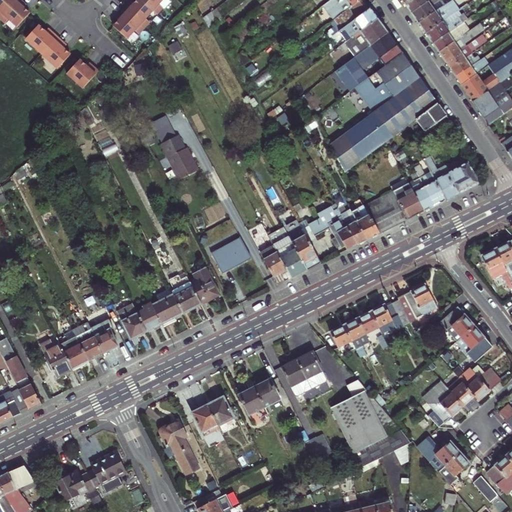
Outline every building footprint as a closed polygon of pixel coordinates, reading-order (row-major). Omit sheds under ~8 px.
[(0,0),(0,18),(17,0),(0,0)] [(17,0),(0,18),(0,21),(4,26),(8,22),(16,30),(30,15),(24,10),(21,7),(23,5),(17,0)] [(165,0),(139,0),(140,0),(135,6),(132,8),(130,6),(120,17),(123,19),(121,21),(115,27),(128,40),(136,32),(140,36),(151,24),(147,20),(154,13),(158,17),(164,10),(160,7),(165,0)] [(330,15),(335,21),(362,0),(333,0),(332,1),(331,2),(337,10),(333,12),(330,15)] [(342,31),(344,29),(370,10),(366,6),(362,0),(335,21),(334,21),(342,31)] [(407,7),(412,13),(430,0),(408,0),(404,3),(407,7)] [(430,0),(412,13),(416,19),(419,24),(435,12),(431,6),(440,0),(430,0)] [(331,2),(327,5),(333,12),(337,10),(331,2)] [(423,29),(426,35),(443,23),(439,17),(452,8),(449,3),(435,12),(419,24),(423,29)] [(344,29),(351,40),(378,21),(373,14),(370,10),(344,29)] [(430,40),(433,45),(449,34),(457,28),(462,25),(468,20),(463,14),(452,23),(449,18),(443,23),(426,35),(430,40)] [(358,43),(365,52),(388,35),(383,28),(378,21),(351,40),(346,44),(350,49),(358,43)] [(462,25),(457,28),(461,33),(466,30),(462,25)] [(46,34),(39,27),(26,42),(42,56),(58,39),(52,34),(49,37),(46,34)] [(449,34),(433,45),(436,50),(439,53),(454,43),(451,38),(449,34)] [(451,38),(454,43),(460,39),(457,34),(451,38)] [(388,35),(365,52),(353,60),(368,80),(368,79),(375,74),(377,73),(399,57),(403,54),(395,44),(388,35)] [(42,56),(58,71),(71,57),(64,50),(60,47),(63,44),(58,39),(42,56)] [(460,39),(454,43),(439,53),(441,57),(444,61),(451,56),(452,58),(460,52),(459,51),(465,47),(460,39)] [(447,65),(450,70),(466,59),(462,55),(468,52),(465,47),(459,51),(460,52),(452,58),(451,56),(444,61),(447,65)] [(476,76),(461,86),(472,103),(483,118),(498,109),(501,113),(511,105),(511,104),(500,85),(511,77),(511,76),(511,51),(483,71),(476,76)] [(407,60),(403,54),(399,57),(403,63),(407,60)] [(414,69),(407,60),(403,63),(399,57),(377,73),(383,84),(375,90),(387,109),(394,103),(422,82),(414,69)] [(466,59),(450,70),(453,74),(455,77),(463,72),(464,74),(472,69),(471,68),(475,65),(478,64),(474,59),(468,63),(466,59)] [(80,62),(67,76),(84,91),(99,74),(94,68),(91,71),(87,68),(80,62)] [(477,69),(475,65),(471,68),(472,69),(476,76),(483,71),(480,66),(477,69)] [(463,72),(455,77),(457,81),(461,86),(476,76),(472,69),(464,74),(463,72)] [(511,79),(511,77),(500,85),(511,104),(511,79)] [(368,80),(324,112),(341,143),(387,109),(375,90),(368,79),(368,80)] [(428,90),(422,82),(394,103),(387,109),(341,143),(355,169),(372,157),(386,146),(395,138),(404,131),(410,127),(416,123),(412,116),(434,99),(428,90)] [(421,119),(438,106),(434,99),(412,116),(416,123),(421,119)] [(421,119),(429,131),(446,117),(443,113),(438,106),(421,119)] [(498,109),(483,118),(488,126),(503,115),(501,113),(498,109)] [(446,117),(429,131),(427,133),(430,139),(451,124),(448,121),(446,117)] [(169,131),(162,118),(146,126),(165,162),(182,152),(175,138),(170,130),(169,131)] [(511,121),(508,123),(511,129),(511,138),(502,145),(511,160),(511,121)] [(435,184),(445,201),(458,194),(478,183),(467,165),(449,174),(445,169),(442,168),(436,171),(428,158),(422,162),(435,184)] [(407,185),(411,192),(423,213),(429,210),(434,207),(419,182),(415,174),(410,176),(413,182),(407,185)] [(445,201),(435,184),(430,186),(425,178),(419,182),(434,207),(439,205),(445,201)] [(371,198),(374,203),(392,194),(389,189),(382,193),(382,192),(371,198)] [(411,192),(395,200),(407,222),(414,218),(423,213),(411,192)] [(374,205),(388,231),(400,225),(407,222),(395,200),(392,196),(392,194),(374,203),(374,205)] [(336,211),(343,223),(348,233),(356,248),(361,245),(366,243),(355,224),(352,226),(339,203),(334,206),(334,207),(336,211)] [(361,211),(366,219),(368,218),(378,237),(383,234),(388,231),(374,205),(374,203),(361,210),(361,211)] [(351,251),(356,248),(348,233),(343,223),(336,211),(332,214),(329,209),(316,217),(319,221),(307,228),(314,239),(328,231),(334,241),(330,242),(336,251),(339,250),(340,251),(344,249),(346,253),(351,251)] [(368,218),(366,219),(361,211),(361,210),(350,215),(355,224),(366,243),(372,240),(378,237),(368,218)] [(295,279),(305,274),(291,248),(282,231),(267,240),(272,250),(285,273),(286,275),(289,282),(295,279)] [(211,256),(216,265),(223,261),(228,271),(249,261),(238,241),(211,256)] [(291,248),(305,274),(310,272),(316,269),(319,267),(305,241),(291,248)] [(511,241),(497,249),(509,273),(511,277),(511,241)] [(496,279),(505,275),(509,273),(497,249),(483,256),(493,276),(494,276),(496,279)] [(267,273),(271,281),(276,278),(279,276),(285,273),(272,250),(258,257),(267,273)] [(223,261),(216,265),(221,275),(224,273),(228,271),(223,261)] [(191,293),(200,310),(208,306),(214,303),(212,298),(215,296),(206,279),(189,288),(190,290),(191,293)] [(427,285),(413,292),(425,317),(438,310),(427,285)] [(425,317),(413,292),(406,296),(418,320),(425,317)] [(172,302),(181,319),(191,315),(200,310),(191,293),(172,302)] [(161,332),(162,333),(171,328),(174,327),(173,324),(181,319),(172,302),(171,300),(168,294),(153,301),(157,308),(151,311),(161,332)] [(400,301),(394,304),(401,319),(408,316),(400,301)] [(394,304),(387,307),(394,322),(398,330),(405,326),(401,319),(394,304)] [(386,306),(373,312),(381,328),(389,324),(394,322),(387,307),(386,306)] [(459,342),(463,339),(476,327),(459,308),(442,323),(449,331),(459,342)] [(135,320),(144,338),(151,335),(152,336),(154,335),(161,332),(151,311),(150,309),(140,314),(141,316),(135,320)] [(114,318),(129,345),(136,342),(144,338),(135,320),(130,310),(114,318)] [(359,319),(367,335),(381,328),(373,312),(359,319)] [(346,326),(354,342),(367,335),(359,319),(346,326)] [(394,322),(389,324),(399,344),(404,341),(398,330),(394,322)] [(86,330),(101,360),(108,356),(116,353),(108,336),(111,335),(106,326),(89,335),(86,330)] [(354,342),(346,326),(332,333),(340,349),(354,342)] [(495,347),(476,327),(463,339),(459,342),(468,353),(477,363),(495,347)] [(70,338),(85,369),(94,364),(101,360),(86,330),(70,338)] [(390,348),(385,336),(379,339),(385,350),(390,348)] [(58,352),(70,376),(77,372),(78,372),(85,369),(70,338),(73,344),(58,352)] [(34,411),(39,409),(6,343),(0,346),(0,357),(19,394),(17,395),(27,415),(33,412),(34,411)] [(38,353),(54,384),(62,380),(70,376),(58,352),(52,355),(48,348),(38,353)] [(309,358),(300,362),(315,391),(332,382),(333,380),(319,353),(309,358)] [(291,366),(283,370),(297,398),(298,399),(315,391),(300,362),(291,366)] [(477,380),(468,370),(458,378),(464,384),(476,397),(480,402),(497,386),(486,373),(477,380)] [(264,386),(256,390),(267,409),(284,401),(273,381),(264,386)] [(453,394),(465,407),(476,397),(464,384),(453,394)] [(404,434),(369,394),(360,385),(351,389),(357,401),(336,411),(360,456),(404,434)] [(425,399),(430,404),(446,423),(465,407),(453,394),(445,385),(434,396),(431,393),(425,399)] [(252,417),(267,409),(256,390),(249,394),(242,397),(252,417)] [(218,404),(210,408),(221,428),(237,420),(226,399),(218,404)] [(511,426),(511,406),(511,405),(501,414),(511,426)] [(0,428),(3,427),(19,419),(13,406),(5,410),(2,407),(0,407),(0,428)] [(205,436),(221,428),(210,408),(202,412),(194,416),(205,436)] [(170,429),(159,434),(168,452),(174,449),(189,479),(201,473),(186,443),(189,441),(180,424),(170,429)] [(423,448),(443,470),(463,453),(452,442),(443,450),(438,445),(440,443),(432,435),(421,445),(423,448)] [(320,439),(313,443),(323,462),(330,458),(320,439)] [(323,462),(313,443),(306,446),(315,465),(323,462)] [(472,463),(463,453),(443,470),(440,473),(452,486),(459,479),(457,477),(472,463)] [(102,464),(92,469),(95,474),(88,478),(96,492),(97,493),(104,489),(108,496),(123,488),(120,481),(128,477),(117,456),(102,464)] [(511,460),(508,456),(488,473),(507,495),(511,491),(511,460)] [(16,471),(8,475),(19,496),(20,495),(18,491),(30,485),(32,487),(36,485),(24,467),(16,471)] [(3,477),(0,479),(0,483),(7,497),(11,507),(14,511),(29,511),(32,510),(20,495),(19,496),(8,475),(3,477)] [(68,481),(56,488),(66,507),(96,492),(88,478),(81,481),(79,476),(68,481)] [(501,497),(484,478),(476,485),(493,504),(501,497)] [(0,504),(5,511),(14,511),(11,507),(7,497),(0,483),(0,504)] [(203,511),(229,511),(231,511),(224,495),(219,498),(216,491),(198,500),(203,511)] [(379,503),(381,511),(397,511),(394,500),(394,499),(379,503)] [(381,511),(379,503),(366,506),(367,511),(381,511)]
